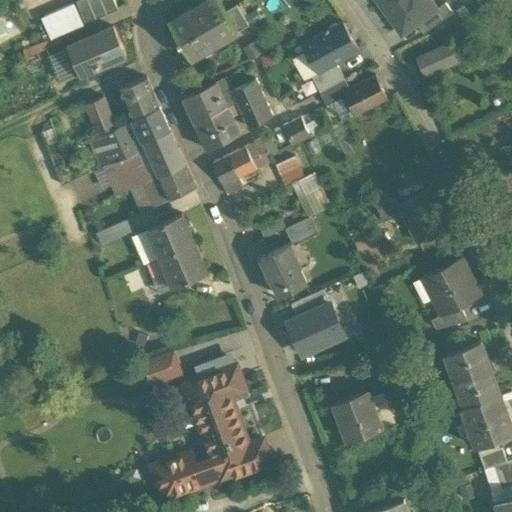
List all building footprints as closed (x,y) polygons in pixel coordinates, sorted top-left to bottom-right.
[(76,0),(74,0),(59,5),(69,31),(85,24),(76,0)] [(115,0),(77,0),(86,21),(119,8),(115,0)] [(219,0),(205,0),(170,21),(180,38),(179,39),(181,43),(183,42),(189,53),(234,27),(235,27),(226,10),(219,0)] [(379,0),(403,33),(438,8),(431,0),(379,0)] [(250,24),(238,3),(226,10),(235,27),(234,27),(236,32),(250,24)] [(50,21),(31,28),(37,43),(56,36),(50,21)] [(344,21),(302,43),(318,70),(319,71),(337,61),(361,48),(344,21)] [(114,24),(69,44),(81,73),(127,54),(114,24)] [(31,28),(18,33),(23,48),(37,43),(31,28)] [(260,36),(245,44),(251,56),(267,48),(260,36)] [(450,41),(417,57),(425,75),(459,59),(450,41)] [(36,47),(24,52),(29,64),(41,59),(36,47)] [(337,61),(319,71),(318,70),(312,73),(321,90),(345,77),(337,61)] [(350,87),(345,89),(347,93),(356,113),(388,97),(377,73),(350,87)] [(227,75),(185,96),(196,121),(229,104),(238,100),(233,87),(227,75)] [(148,76),(120,86),(134,118),(160,105),(148,76)] [(257,77),(233,87),(238,100),(250,126),(273,114),(257,77)] [(345,77),(321,90),(328,104),(347,93),(345,89),(350,87),(345,77)] [(117,125),(104,95),(86,103),(100,134),(117,125)] [(196,121),(195,121),(208,148),(242,130),(229,104),(196,121)] [(134,118),(127,121),(134,137),(141,134),(144,139),(145,139),(171,129),(160,105),(134,118)] [(302,115),(284,124),(293,143),(312,134),(302,115)] [(100,134),(92,137),(105,164),(139,148),(134,137),(127,121),(117,125),(100,134)] [(171,129),(145,139),(160,174),(186,161),(171,129)] [(262,136),(246,144),(253,158),(269,149),(262,136)] [(246,144),(229,153),(240,176),(258,167),(253,158),(246,144)] [(269,149),(253,158),(258,167),(274,159),(269,149)] [(140,150),(105,166),(118,194),(144,182),(152,178),(140,150)] [(240,176),(229,153),(214,161),(224,183),(240,176)] [(296,154),(277,163),(281,173),(300,165),(301,164),(296,154)] [(83,159),(74,163),(79,176),(88,172),(83,159)] [(152,178),(144,182),(154,205),(197,185),(186,161),(160,174),(152,178)] [(67,167),(64,162),(56,166),(63,183),(79,176),(74,163),(67,167)] [(300,165),(281,173),(286,183),(304,174),(300,165)] [(262,177),(258,167),(240,176),(244,186),(262,177)] [(316,171),(294,182),(309,215),(332,204),(316,171)] [(244,186),(240,176),(224,183),(228,193),(230,192),(244,186)] [(428,186),(400,200),(400,202),(420,240),(448,226),(428,186)] [(393,188),(373,198),(380,211),(393,205),(400,202),(400,200),(393,188)] [(393,205),(380,211),(384,220),(397,213),(393,205)] [(183,211),(150,226),(162,254),(196,240),(183,211)] [(310,215),(286,227),(294,244),(319,232),(310,215)] [(266,236),(287,226),(283,217),(262,226),(266,236)] [(128,218),(98,231),(103,243),(133,230),(128,218)] [(196,240),(162,254),(175,284),(209,270),(196,240)] [(299,266),(287,243),(262,255),(281,294),(308,281),(300,265),(299,266)] [(462,255),(423,275),(442,313),(443,313),(461,304),(482,293),(462,255)] [(331,300),(289,319),(304,352),(346,333),(331,300)] [(461,304),(443,313),(442,313),(432,318),(436,327),(468,319),(461,304)] [(481,338),(447,351),(466,404),(501,391),(481,338)] [(173,351),(139,364),(146,382),(180,370),(173,351)] [(405,354),(381,364),(387,378),(410,369),(405,354)] [(237,362),(185,382),(212,455),(197,460),(193,448),(154,462),(166,495),(219,476),(221,479),(273,460),(264,435),(249,441),(231,392),(246,387),(237,362)] [(368,387),(334,401),(349,439),(383,426),(368,387)] [(466,404),(463,405),(478,445),(511,433),(511,422),(501,391),(466,404)] [(511,511),(511,494),(495,500),(495,501),(496,501),(499,511),(511,511)] [(408,511),(405,499),(362,511),(361,511),(408,511)]
